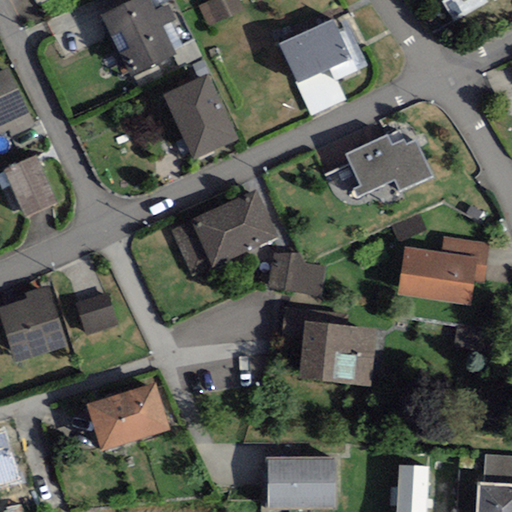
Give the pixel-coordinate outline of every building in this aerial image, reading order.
[(152,8),(148,0),(133,0),(101,16),(131,77),(173,57),(176,55),(174,51),(162,27),(170,23),(176,21),(168,5),(154,11),(152,8)] [(212,0),(200,5),(208,25),(242,11),(237,0),(212,0)] [(279,45),(298,83),(351,57),(332,19),(279,45)] [(182,47),(170,23),(162,27),(174,51),(182,47)] [(194,41),(182,47),(174,51),(176,55),(173,57),(180,71),(203,59),(194,41)] [(0,134),(31,119),(7,69),(0,72),(0,134)] [(239,140),(207,75),(162,97),(194,162),(239,140)] [(392,145),(387,135),(347,155),(361,184),(352,188),(357,200),(395,182),(400,192),(432,176),(414,140),(405,144),(403,140),(392,145)] [(57,204),(35,155),(3,169),(25,219),(57,204)] [(193,279),(278,238),(255,190),(170,231),(193,279)] [(483,284),(489,244),(444,237),(442,253),(476,259),(472,283),(483,284)] [(442,253),(405,248),(397,295),(469,306),(472,283),(476,259),(442,253)] [(305,255),(271,251),(267,292),(299,295),(298,303),(322,306),(326,267),(304,265),(305,255)] [(0,316),(16,364),(67,347),(47,287),(25,294),(27,300),(0,309),(0,316)] [(108,294),(75,304),(86,337),(118,327),(108,294)] [(346,327),(347,315),(284,308),(281,336),(303,339),(305,322),(346,327)] [(346,327),(305,322),(303,339),(298,379),(370,387),(376,330),(346,327)] [(170,429),(155,383),(86,405),(101,451),(170,429)] [(4,428),(0,429),(0,491),(21,485),(4,428)] [(484,483),(511,484),(511,457),(485,456),(484,483)] [(334,458),(267,459),(268,511),(334,511),(334,458)] [(426,511),(428,467),(398,466),(395,511),(426,511)] [(511,511),(511,484),(484,483),(478,483),(476,511),(511,511)]
